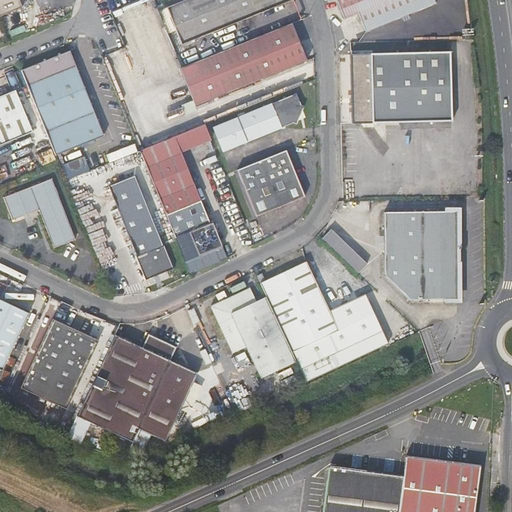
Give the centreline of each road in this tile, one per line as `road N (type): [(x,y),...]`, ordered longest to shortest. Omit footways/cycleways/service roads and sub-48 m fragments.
road 1 (unclassified): [(310,0),(327,79),(329,184),(310,225),(288,246),(159,308),(128,312),(99,308),(0,261)]
road 2 (unclassified): [(492,360),(170,511)]
